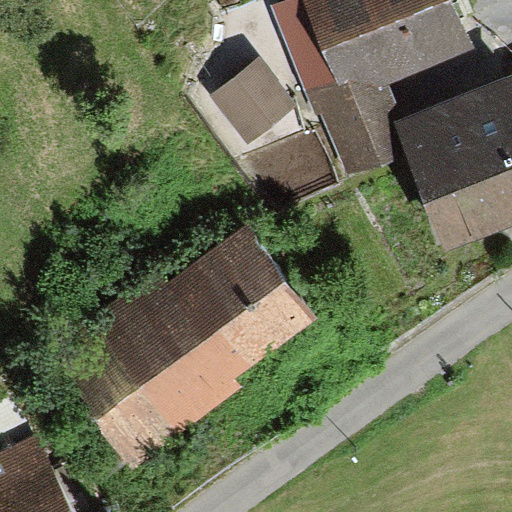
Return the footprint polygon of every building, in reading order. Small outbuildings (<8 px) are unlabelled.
[(373,69),(459,35),(444,0),(317,0),(346,72),(317,84),(349,164),(403,142),(373,69)] [(290,47),(225,73),(257,153),(322,127),(290,47)] [(511,206),(511,82),(413,117),(452,227),(511,206)] [(128,444),(311,312),(249,226),(66,359),(128,444)] [(0,511),(59,511),(33,456),(0,471),(0,511)]
